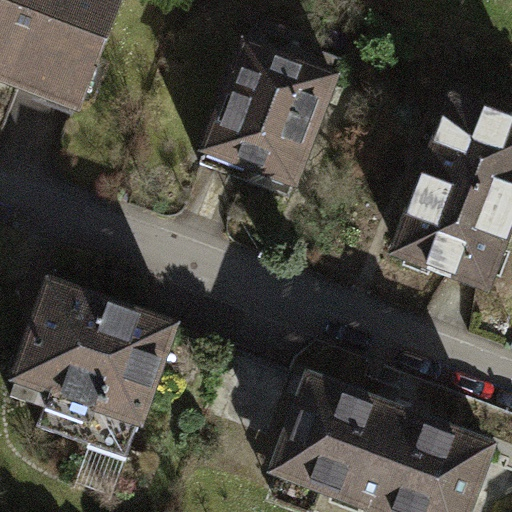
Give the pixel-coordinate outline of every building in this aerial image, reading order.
[(0,0),(0,74),(78,104),(117,0),(0,0)] [(191,164),(281,198),(334,59),(244,25),(191,164)] [(511,124),(453,101),(396,249),(484,283),(511,210),(511,124)] [(34,425),(127,457),(149,391),(173,327),(47,283),(8,395),(41,407),(34,425)] [(229,348),(173,327),(149,391),(205,412),(229,348)] [(290,371),(229,348),(205,412),(266,435),(290,371)] [(277,469),(392,511),(464,511),(489,445),(310,379),(277,469)]
